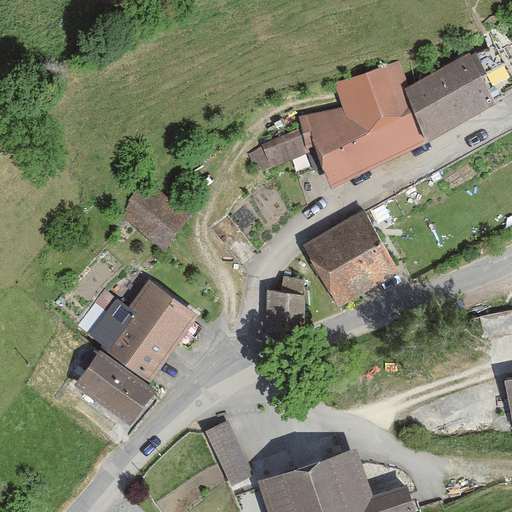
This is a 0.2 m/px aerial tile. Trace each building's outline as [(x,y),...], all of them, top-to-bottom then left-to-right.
[(408,88),(428,142),(493,104),(468,55),(408,88)] [(427,145),(399,67),(343,87),(349,105),(374,173),(427,145)] [(333,197),(374,173),(349,105),(303,123),(309,138),(247,162),(255,184),(318,159),(333,197)] [(152,184),(128,217),(175,249),(198,216),(152,184)] [(332,274),(389,242),(372,213),(315,246),(332,274)] [(406,271),(389,242),(332,274),(348,304),(406,271)] [(206,312),(155,278),(137,304),(124,295),(97,333),(161,377),(206,312)] [(310,289),(275,290),(276,331),(311,329),(310,289)] [(166,386),(109,349),(84,387),(141,424),(166,386)] [(511,379),(501,381),(511,438),(511,379)] [(231,423),(207,433),(228,486),(253,476),(231,423)] [(360,451),(260,479),(268,511),(414,511),(408,489),(373,499),(360,451)]
